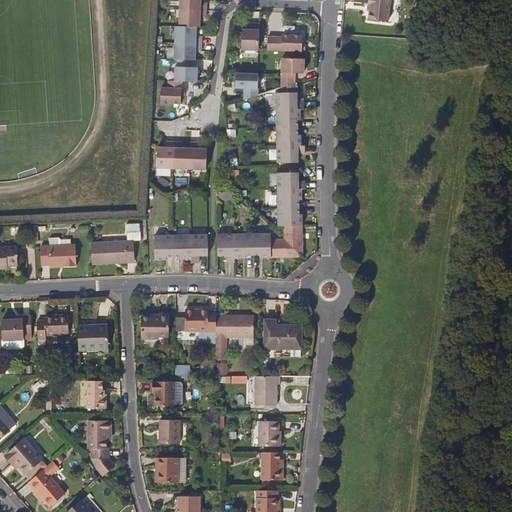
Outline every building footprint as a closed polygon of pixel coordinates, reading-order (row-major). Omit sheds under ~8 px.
[(183,0),(183,11),(209,12),(210,5),(204,4),(203,0),(183,0)] [(394,0),(369,0),(369,6),(371,6),(369,20),(392,22),(394,0)] [(183,11),(182,28),(199,28),(203,28),(203,19),(209,19),(209,12),(183,11)] [(262,50),(262,25),(255,24),(255,30),(245,30),(244,57),(261,57),(262,50)] [(182,28),(178,28),(178,44),(205,45),(205,38),(199,38),(199,28),(182,28)] [(270,51),(305,51),(306,36),(285,35),(285,38),(271,37),(270,51)] [(205,45),(178,44),(177,61),(179,61),(192,61),(198,61),(198,52),(204,52),(205,45)] [(284,88),(298,84),(298,73),(307,74),(308,59),(285,59),(285,75),(285,77),(284,88)] [(185,83),(200,83),(201,69),(192,69),(192,61),(179,61),(178,82),(185,83)] [(262,75),(239,74),(239,88),(248,89),(247,101),(261,96),(262,75)] [(184,106),(185,83),(178,82),(172,82),(172,90),(165,90),(164,105),(184,106)] [(277,97),(278,113),(301,113),(305,113),(304,105),(298,105),(298,90),(288,90),(288,97),(277,97)] [(301,120),(301,113),(278,113),(278,130),(299,130),(299,120),(301,120)] [(299,139),(299,130),(278,130),(278,148),(302,148),(302,140),(299,139)] [(178,170),(178,149),(178,144),(171,143),(171,149),(161,149),(161,170),(178,170)] [(194,150),(194,144),(186,144),(185,149),(178,149),(178,170),(194,170),(194,150)] [(194,170),(211,171),(211,150),(202,150),(202,144),(194,144),(194,150),(194,170)] [(305,148),(302,148),(278,148),(279,165),(299,165),(299,155),(305,155),(305,148)] [(278,175),(279,193),(303,193),(306,193),(306,185),(299,185),(299,175),(278,175)] [(303,200),(303,193),(279,193),(279,210),(300,210),(300,200),(303,200)] [(235,202),(235,194),(221,194),(221,203),(235,202)] [(300,220),(300,210),(279,210),(279,227),(286,228),(303,228),(303,221),(300,220)] [(92,242),(93,264),(123,261),(123,258),(136,257),(135,240),(143,239),(142,226),(128,227),(129,240),(92,242)] [(293,248),(303,248),(303,228),(286,228),(286,242),(293,248)] [(164,255),(173,256),(173,237),(156,236),(156,259),(164,259),(164,255)] [(183,259),(191,259),(191,236),(173,237),(173,256),(183,255),(183,259)] [(209,255),(208,236),(191,236),(191,259),(191,263),(199,263),(199,255),(209,255)] [(220,236),(219,255),(228,255),(229,262),(236,262),(236,259),(236,236),(220,236)] [(253,236),(236,236),(236,259),(244,259),(244,255),(254,255),(253,236)] [(271,236),(253,236),(254,255),(263,255),(263,258),(271,259),(271,242),(271,236)] [(42,264),(50,263),(64,263),(64,266),(77,265),(75,244),(60,245),(60,239),(58,237),(49,238),(49,245),(41,246),(42,264)] [(286,242),(271,242),(271,259),(293,258),(293,248),(286,242)] [(1,265),(8,264),(18,264),(17,246),(0,247),(0,268),(1,268),(1,265)] [(303,258),(303,248),(293,248),(293,258),(303,258)] [(217,316),(217,311),(209,311),(209,310),(185,310),(185,318),(185,332),(217,332),(217,316)] [(169,336),(169,314),(160,314),(159,317),(142,317),(142,339),(159,339),(159,337),(169,336)] [(37,322),(38,339),(46,338),(46,335),(69,334),(68,315),(59,315),(59,317),(45,318),(45,321),(37,322)] [(22,320),(14,320),(1,321),(2,340),(23,339),(22,334),(31,333),(30,316),(22,316),(22,320)] [(254,316),(217,316),(217,332),(217,353),(217,360),(227,360),(227,352),(226,338),(238,338),(254,338),(254,316)] [(185,332),(185,318),(177,318),(177,332),(185,332)] [(277,327),(277,319),(265,319),(265,348),(281,348),(281,356),(302,355),(302,348),(302,324),(289,324),(288,327),(277,327)] [(78,320),(79,350),(102,349),(103,352),(110,352),(109,325),(90,325),(90,320),(78,320)] [(190,375),(190,366),(177,366),(177,374),(190,375)] [(259,377),(256,377),(256,406),(277,406),(277,385),(281,385),(281,377),(259,377)] [(44,384),(39,378),(36,382),(40,387),(44,384)] [(103,391),(103,379),(86,380),(86,386),(89,386),(89,405),(106,405),(106,391),(103,391)] [(175,406),(175,382),(154,382),(154,393),(157,393),(157,406),(175,406)] [(0,437),(10,429),(0,417),(0,437)] [(106,432),(106,421),(86,421),(86,448),(90,448),(90,459),(106,476),(116,467),(109,458),(108,448),(106,448),(106,432)] [(180,445),(180,421),(160,421),(160,445),(180,445)] [(260,447),(279,448),(280,433),(279,423),(261,423),(260,447)] [(29,435),(26,438),(32,446),(36,443),(29,435)] [(19,464),(27,472),(33,479),(37,476),(46,468),(40,461),(43,458),(32,446),(26,438),(6,456),(13,464),(17,460),(19,464)] [(281,453),(264,453),(263,481),(285,481),(285,467),(281,467),(281,461),(281,453)] [(158,459),(158,473),(161,473),(161,483),(180,483),(180,459),(158,459)] [(46,468),(37,476),(22,489),(29,497),(36,505),(42,511),(45,511),(59,500),(43,482),(52,474),(46,468)] [(278,492),(259,491),(258,511),(278,511),(279,508),(282,508),(282,499),(279,499),(278,492)] [(34,507),(36,505),(29,497),(27,499),(34,507)] [(200,511),(201,498),(180,497),(179,511),(200,511)] [(90,511),(81,501),(69,511),(90,511)]
